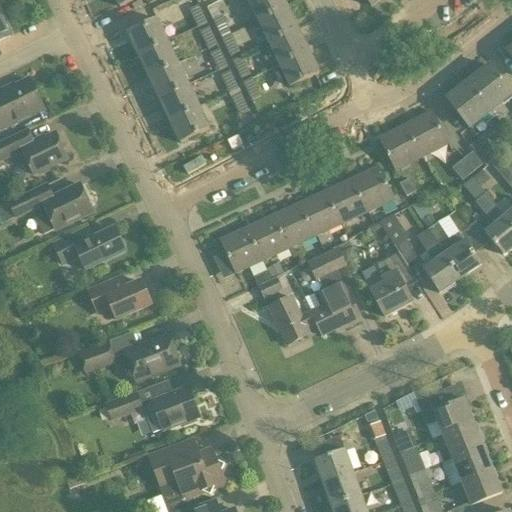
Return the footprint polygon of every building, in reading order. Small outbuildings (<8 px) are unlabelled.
[(220,37),(230,32),(223,20),(236,13),(229,0),(223,0),(206,9),(220,37)] [(247,0),(257,19),(285,6),(281,0),(247,0)] [(207,23),(198,6),(189,10),(197,28),(207,23)] [(285,6),(257,19),(267,40),(295,26),(285,6)] [(0,42),(11,38),(1,16),(0,16),(0,42)] [(137,55),(165,41),(154,19),(126,32),(137,55)] [(304,47),(295,26),(267,40),(276,60),(304,47)] [(217,46),(209,28),(199,32),(207,50),(217,46)] [(240,53),(230,32),(220,37),(230,57),(240,53)] [(165,42),(165,41),(137,55),(148,77),(176,63),(170,52),(179,48),(174,38),(165,42)] [(304,47),(276,60),(290,88),(318,74),(304,47)] [(228,68),(219,49),(209,54),(218,72),(228,68)] [(250,75),(241,57),(232,61),(241,80),(250,75)] [(186,86),(176,63),(148,77),(158,99),(186,86)] [(467,84),(489,112),(511,95),(489,67),(467,84)] [(238,90),(229,71),(220,76),(228,94),(238,90)] [(250,101),(260,96),(252,79),(242,84),(250,101)] [(43,111),(29,81),(0,95),(0,130),(0,132),(43,111)] [(489,112),(467,84),(446,100),(468,129),(489,112)] [(186,86),(158,99),(169,121),(197,108),(186,86)] [(249,111),(240,94),(230,99),(239,116),(249,111)] [(208,130),(197,108),(169,121),(180,144),(208,130)] [(430,112),(404,126),(421,159),(447,145),(430,112)] [(421,159),(404,126),(378,140),(395,173),(421,159)] [(0,164),(22,154),(32,176),(66,160),(55,135),(20,151),(14,137),(0,143),(0,164)] [(469,147),(485,167),(498,157),(482,137),(469,147)] [(511,172),(499,157),(490,164),(511,190),(511,172)] [(351,181),(366,214),(393,202),(377,169),(351,181)] [(409,180),(399,186),(406,199),(416,194),(409,180)] [(366,214),(351,181),(325,193),(340,226),(366,214)] [(34,190),(7,203),(15,221),(42,208),(46,215),(36,221),(44,237),(92,213),(79,186),(41,205),(34,190)] [(340,226),(325,193),(298,206),(314,239),(340,226)] [(476,223),(468,229),(482,249),(491,242),(502,256),(511,248),(511,228),(485,196),(475,203),(488,218),(495,226),(484,234),(476,223)] [(272,218),(287,251),(292,248),(314,239),(298,206),(272,218)] [(379,224),(395,249),(408,239),(394,216),(379,224)] [(287,251),(272,218),(246,230),(261,263),(287,251)] [(464,243),(454,250),(437,224),(427,231),(459,280),(480,265),(474,256),(482,249),(468,229),(458,236),(464,243)] [(261,263),(246,230),(219,242),(235,275),(261,263)] [(113,231),(85,245),(80,233),(53,247),(62,266),(78,258),(85,272),(124,253),(124,252),(120,253),(110,234),(114,232),(113,231)] [(459,280),(427,231),(416,239),(434,264),(423,271),(438,294),(459,280)] [(349,243),(337,249),(346,268),(347,268),(346,265),(358,259),(352,248),(351,248),(349,243)] [(346,268),(337,249),(306,264),(316,283),(346,268)] [(412,276),(399,253),(375,267),(384,284),(370,292),(385,318),(411,304),(399,283),(412,276)] [(140,283),(116,294),(111,283),(87,294),(96,314),(109,308),(116,322),(150,306),(140,283)] [(323,309),(311,315),(315,324),(321,337),(339,329),(340,332),(360,322),(342,285),(317,296),(323,309)] [(315,324),(311,315),(310,313),(300,318),(291,299),(268,310),(286,346),(308,335),(305,329),(315,324)] [(180,368),(168,337),(124,354),(136,385),(180,368)] [(85,377),(117,365),(109,342),(76,354),(85,377)] [(437,423),(442,437),(473,424),(464,401),(448,407),(438,382),(414,393),(418,402),(416,403),(426,427),(437,423)] [(199,418),(188,389),(151,403),(152,406),(142,410),(153,434),(162,431),(162,432),(179,426),(184,428),(192,426),(194,420),(199,418)] [(111,427),(143,414),(137,397),(104,409),(111,427)] [(382,463),(394,458),(380,422),(367,428),(382,463)] [(473,424),(442,437),(452,460),(483,447),(473,424)] [(399,454),(415,447),(409,432),(393,439),(399,454)] [(193,442),(149,459),(166,505),(202,492),(209,495),(213,488),(224,484),(219,473),(223,465),(215,462),(211,450),(198,455),(193,442)] [(415,447),(399,454),(408,477),(430,469),(430,468),(425,470),(415,447)] [(492,470),(483,447),(452,460),(461,483),(492,470)] [(323,484),(352,473),(344,451),(315,461),(323,484)] [(394,458),(382,463),(391,485),(403,481),(394,458)] [(434,479),(430,469),(408,477),(418,500),(434,494),(429,481),(434,479)] [(501,494),(492,470),(461,483),(470,507),(501,494)] [(360,496),(352,473),(323,484),(331,507),(360,496)] [(403,481),(391,485),(400,507),(412,503),(403,481)] [(434,494),(418,500),(417,501),(421,511),(472,511),(470,507),(469,504),(449,511),(441,511),(438,504),(443,502),(439,492),(434,494)] [(365,511),(360,496),(331,507),(332,511),(365,511)] [(234,511),(233,510),(226,511),(218,511),(214,501),(185,511),(234,511)] [(416,511),(412,503),(400,507),(401,511),(416,511)]
